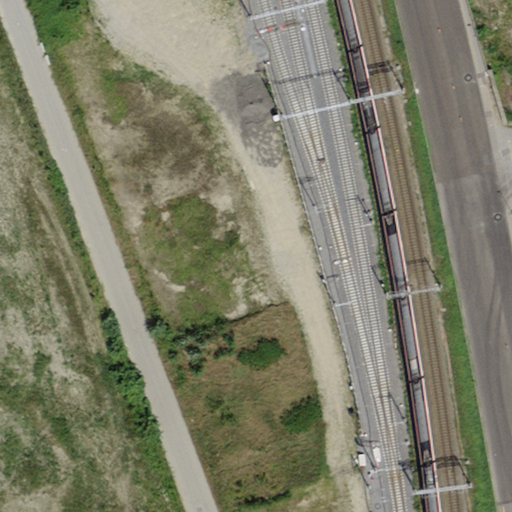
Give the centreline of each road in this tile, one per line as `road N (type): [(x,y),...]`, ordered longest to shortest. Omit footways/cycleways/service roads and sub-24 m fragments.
road 1 (track): [(10,0),(200,511)]
road 2 (primary): [(511,421),(424,0)]
